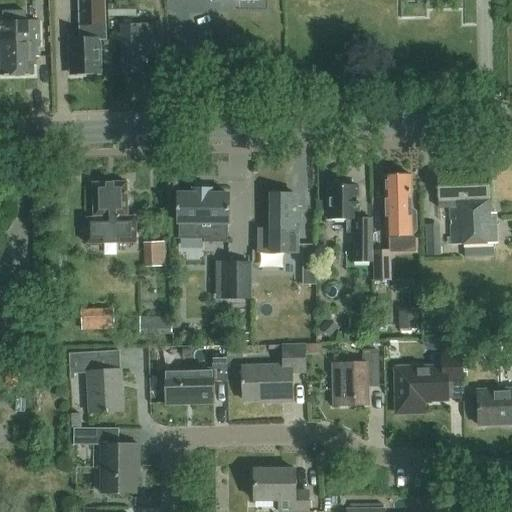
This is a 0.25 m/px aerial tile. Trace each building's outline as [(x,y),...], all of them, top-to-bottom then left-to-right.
[(105,39),(103,0),(77,0),(79,39),(70,40),(71,75),(99,74),(98,39),(105,39)] [(136,8),(107,8),(107,16),(136,16),(136,8)] [(0,40),(1,76),(33,75),(33,66),(36,65),(35,57),(39,57),(39,21),(25,21),(25,11),(2,11),(3,21),(0,21),(0,40)] [(154,54),(152,24),(120,25),(122,74),(142,73),(142,62),(147,61),(147,55),(154,54)] [(491,214),(489,174),(437,175),(439,209),(450,208),(452,246),(497,245),(496,214),(491,214)] [(386,238),(401,238),(401,237),(410,237),(415,232),(415,214),(410,209),(410,176),(384,176),(384,210),(386,210),(386,238)] [(93,184),(93,217),(85,217),(85,245),(137,243),(136,216),(127,217),(126,183),(93,184)] [(330,221),(354,220),(354,262),(372,262),(372,219),(358,219),(358,208),(355,208),(355,186),(329,187),(330,221)] [(177,195),(177,223),(178,223),(178,239),(204,240),(204,243),(227,244),(227,224),(229,224),(229,195),(210,195),(210,190),(192,190),(192,195),(177,195)] [(297,253),(297,245),(297,230),(300,230),(300,210),(296,210),(296,195),(272,195),(271,254),(297,254),(297,253)] [(440,225),(426,226),(427,255),(441,255),(440,225)] [(144,267),(166,266),(165,242),(143,243),(144,267)] [(297,245),(297,253),(302,253),(303,285),(316,285),(316,245),(297,245)] [(396,248),(396,258),(420,259),(420,248),(396,248)] [(391,250),(374,250),(374,281),(391,280),(391,250)] [(231,288),(251,288),(250,252),(230,252),(231,288)] [(0,336),(13,336),(11,288),(0,288),(0,336)] [(81,312),(82,331),(114,329),(113,310),(81,312)] [(427,323),(438,333),(450,321),(438,310),(427,323)] [(171,335),(170,317),(140,317),(140,335),(171,335)] [(306,373),(306,353),(322,352),(321,344),(284,345),(284,348),(291,348),(291,365),(242,367),(242,385),(244,384),(245,400),(269,400),(269,402),(293,402),(292,373),(306,373)] [(442,366),(402,367),(402,370),(399,372),(397,374),(397,385),(395,385),(396,413),(424,412),(424,401),(448,400),(447,385),(463,385),(462,345),(442,346),(442,366)] [(120,351),(98,352),(69,353),(71,379),(75,379),(74,372),(87,371),(89,413),(123,411),(121,369),(120,351)] [(334,406),(368,405),(367,387),(379,387),(378,354),(363,354),(363,364),(333,364),(333,378),(338,378),(338,388),(334,388),(334,406)] [(227,357),(212,358),(212,369),(165,370),(166,405),(213,403),(213,381),(228,381),(227,357)] [(32,393),(35,373),(6,368),(5,368),(0,367),(0,385),(3,386),(3,388),(32,393)] [(511,390),(477,391),(478,425),(511,423),(511,390)] [(119,428),(82,428),(81,428),(80,413),(70,414),(71,428),(74,428),(74,445),(82,445),(102,445),(102,493),(136,493),(135,466),(139,466),(139,444),(119,444),(119,428)] [(255,469),(255,500),(280,500),(280,511),(282,511),(309,511),(309,491),(295,492),(294,469),(255,469)]
